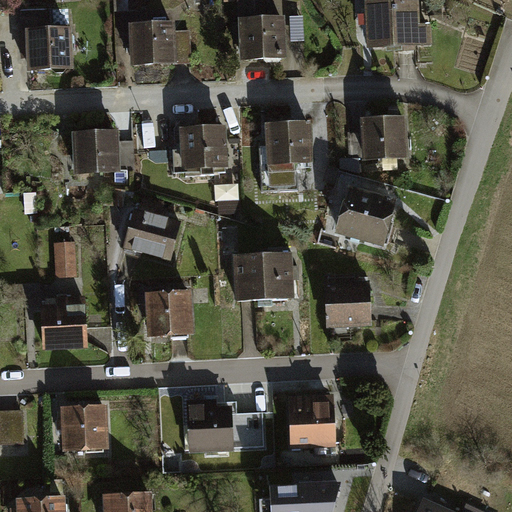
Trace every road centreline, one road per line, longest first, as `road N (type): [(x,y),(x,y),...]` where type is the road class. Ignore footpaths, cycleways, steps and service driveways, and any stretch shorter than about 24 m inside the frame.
road 1 (residential): [(0,106),(408,91),(491,118)]
road 2 (residential): [(0,383),(413,368)]
road 3 (residential): [(413,368),(491,118)]
road 4 (residential): [(373,511),(413,368)]
